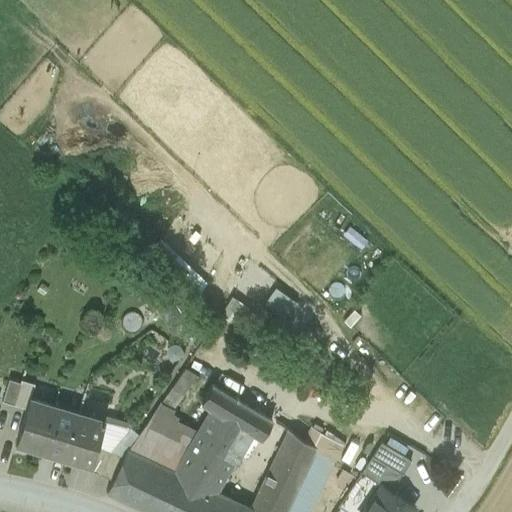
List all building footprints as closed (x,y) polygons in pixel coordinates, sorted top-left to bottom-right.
[(193,292),(204,279),(157,237),(146,249),(193,292)] [(238,456),(197,430),(168,416),(196,376),(185,368),(129,448),(215,493),(238,456)] [(30,396),(31,397),(34,383),(22,380),(21,383),(10,380),(3,401),(26,408),(30,396)] [(197,430),(238,456),(255,431),(264,437),(273,421),(214,384),(202,403),(210,409),(197,430)] [(31,397),(30,396),(26,408),(17,439),(34,444),(33,448),(41,451),(42,447),(54,404),(31,397)] [(79,411),(54,404),(42,447),(58,452),(57,455),(65,458),(66,455),(79,411)] [(105,419),(79,411),(66,455),(82,460),(82,463),(89,465),(90,466),(104,422),(105,419)] [(118,426),(104,422),(90,466),(89,465),(89,468),(100,473),(111,450),(118,426)] [(307,511),(333,458),(289,430),(251,510),(249,511),(307,511)] [(382,483),(391,489),(410,459),(381,440),(361,471),(381,484),(382,483)] [(151,511),(249,511),(251,510),(215,493),(129,448),(128,448),(123,456),(112,479),(106,490),(151,511)] [(123,456),(111,450),(100,473),(112,479),(123,456)] [(408,511),(414,505),(391,489),(382,483),(381,484),(362,511),(408,511)]
